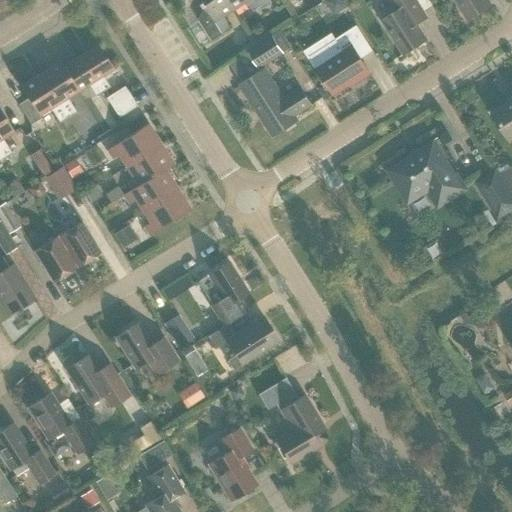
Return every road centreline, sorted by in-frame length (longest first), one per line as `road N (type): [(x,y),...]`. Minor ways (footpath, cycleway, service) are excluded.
road 1 (residential): [(511,32),(248,202)]
road 2 (residential): [(248,202),(232,222),(63,325),(0,386)]
road 3 (unclassified): [(401,457),(248,202)]
road 4 (unclassified): [(248,202),(125,0)]
